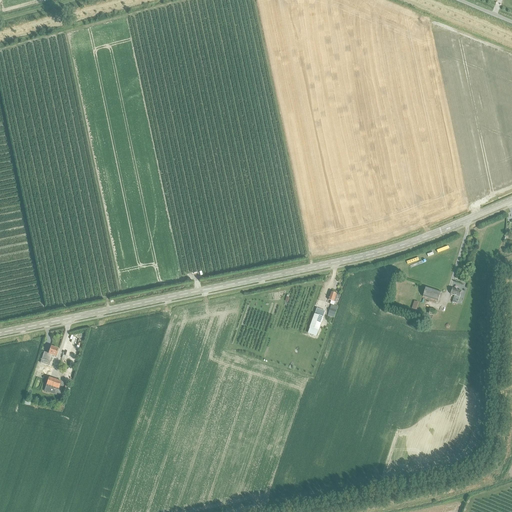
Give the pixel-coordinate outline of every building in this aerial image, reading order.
[(438,302),(441,292),(419,285),(411,309),(416,310),(420,296),(438,302)] [(452,302),(457,304),(461,291),(453,289),(451,295),(454,296),(452,302)] [(332,300),(331,303),(332,304),(329,313),(335,315),(338,306),(334,304),(335,301),(336,302),(337,298),(339,299),(340,295),(337,294),(331,292),(329,299),(332,300)] [(326,312),(317,309),(310,328),(319,331),(326,312)] [(56,357),(58,350),(51,347),(48,354),(46,353),(43,362),(49,364),(52,356),(56,357)] [(49,377),(46,387),(44,392),(57,396),(62,382),(49,377)] [(62,384),(58,395),(65,397),(67,391),(70,392),(72,387),(62,384)]
